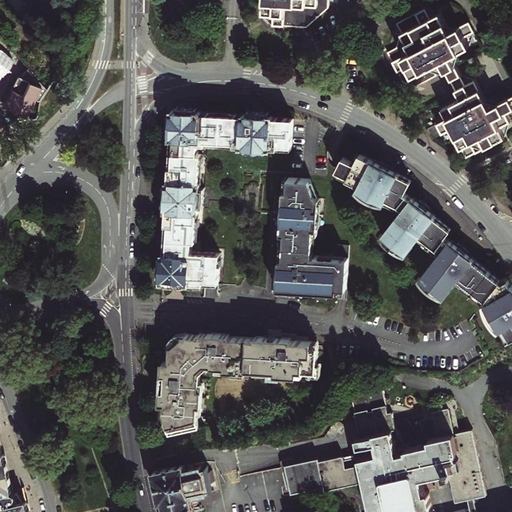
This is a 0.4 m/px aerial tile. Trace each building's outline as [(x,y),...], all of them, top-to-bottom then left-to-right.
[(264,0),(264,13),(265,13),(272,23),(272,24),(306,25),(328,6),(328,0),(264,0)] [(431,17),(426,8),(398,23),(402,31),(398,47),(389,52),(404,81),(414,84),(417,85),(430,78),(437,75),(432,65),(436,63),(442,60),(454,83),(462,98),(456,101),(442,109),(447,118),(438,123),(429,128),(431,131),(432,134),(434,137),(452,128),(467,156),(505,136),(500,127),(509,122),(504,112),(511,108),(511,96),(511,97),(499,103),(490,108),(485,98),(475,79),(470,82),(466,84),(463,78),(461,76),(451,55),(470,45),(465,35),(474,31),(469,21),(450,31),(440,12),(431,17)] [(0,78),(13,59),(0,49),(0,78)] [(36,103),(40,106),(41,102),(49,89),(29,66),(23,75),(19,74),(10,93),(5,100),(6,101),(4,103),(25,118),(36,103)] [(177,109),(173,109),(173,114),(170,113),(168,133),(172,134),(171,138),(172,138),(169,181),(168,181),(168,185),(164,184),(164,194),(163,205),(167,205),(166,208),(167,209),(164,251),(163,251),(163,255),(160,255),(159,275),(162,275),(161,279),(166,280),(166,283),(177,284),(186,285),(186,281),(191,281),(219,283),(220,254),(193,252),(194,241),(197,242),(199,212),(200,212),(202,184),(201,184),(203,155),(198,154),(198,143),(205,143),(206,140),(234,142),(234,145),(240,145),(240,146),(270,148),(271,148),(277,148),(278,145),(291,146),(293,118),(274,117),(274,116),(270,116),(270,112),(249,111),(249,114),(245,114),(245,115),(232,114),(202,112),(202,111),(198,111),(198,107),(190,106),(180,106),(178,107),(177,109)] [(357,165),(345,159),(339,172),(351,179),(350,181),(362,188),(360,190),(387,204),(389,200),(398,204),(403,208),(383,233),(407,252),(420,235),(441,251),(421,276),(445,295),(458,278),(485,299),(486,299),(488,302),(486,303),(501,329),(504,327),(511,339),(511,284),(509,279),(503,282),(473,259),(474,257),(468,253),(469,252),(457,243),(456,244),(451,240),(450,241),(448,239),(445,237),(452,228),(435,215),(436,214),(431,210),(431,209),(419,200),(419,201),(414,197),(413,198),(410,196),(408,194),(414,182),(401,176),(402,175),(395,172),(395,171),(388,168),(382,164),(381,165),(375,162),(362,156),(357,165)] [(305,176),(289,175),(288,188),(286,188),(284,230),(287,230),(286,257),(283,257),(282,286),(339,289),(341,253),(314,252),(315,231),(320,231),(321,196),(318,196),(310,177),(305,176)] [(316,370),(317,345),(311,345),(311,340),(290,339),(290,337),(255,335),(254,337),(229,336),(229,333),(200,332),(200,335),(186,334),(186,333),(169,344),(170,346),(169,360),(162,360),(162,363),(161,382),(160,402),(164,402),(164,408),(169,431),(198,425),(196,415),(197,404),(200,404),(201,389),(198,389),(199,377),(198,375),(198,368),(204,363),(210,364),(212,366),(224,367),(224,370),(246,372),(246,368),(275,370),(275,374),(297,375),(298,369),(316,370)] [(436,511),(432,491),(427,492),(424,477),(448,472),(449,475),(452,474),(458,501),(471,498),(477,497),(490,494),(475,429),(456,433),(450,408),(433,412),(439,437),(431,439),(432,444),(399,451),(396,439),(399,438),(394,412),(390,413),(385,389),(353,397),(361,434),(362,433),(367,454),(343,460),(342,457),(318,462),(317,459),(287,466),(293,495),(325,488),(326,491),(367,482),(374,511),(436,511)] [(0,511),(31,511),(29,501),(25,502),(19,493),(17,494),(15,494),(14,494),(14,493),(14,491),(12,491),(11,487),(4,459),(3,456),(3,455),(2,456),(0,455),(0,511)] [(3,456),(4,459),(11,487),(12,491),(14,491),(7,461),(3,456)] [(195,511),(191,495),(198,493),(191,467),(186,469),(185,465),(154,472),(161,502),(164,501),(166,511),(195,511)] [(471,498),(474,511),(480,511),(477,497),(471,498)]
